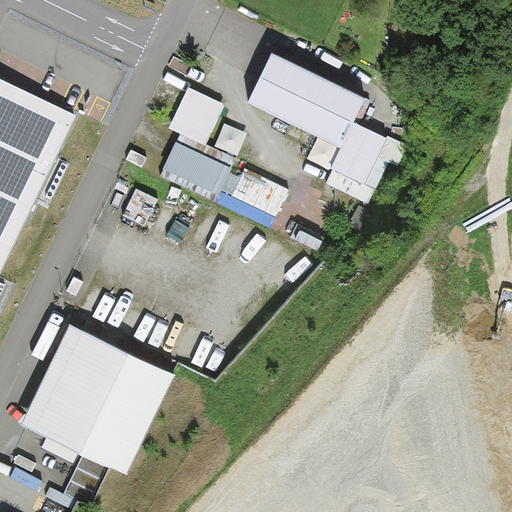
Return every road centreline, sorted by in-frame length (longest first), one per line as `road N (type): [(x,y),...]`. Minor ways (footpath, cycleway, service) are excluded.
road 1 (residential): [(181,0),(0,381)]
road 2 (unclassified): [(511,128),(501,242),(511,284)]
